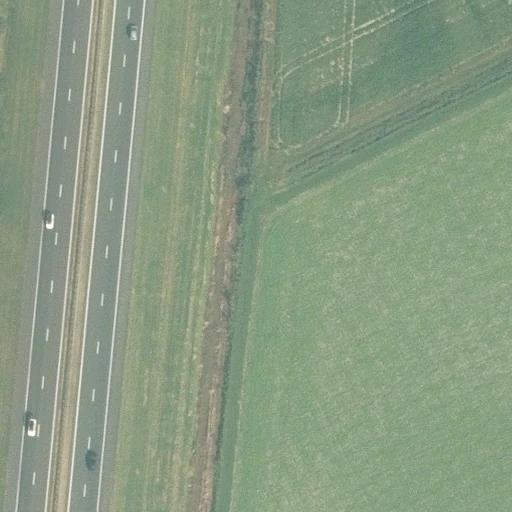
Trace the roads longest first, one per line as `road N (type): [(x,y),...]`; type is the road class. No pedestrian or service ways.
road 1 (motorway): [(81,511),(129,0)]
road 2 (motorway): [(78,0),(31,511)]
